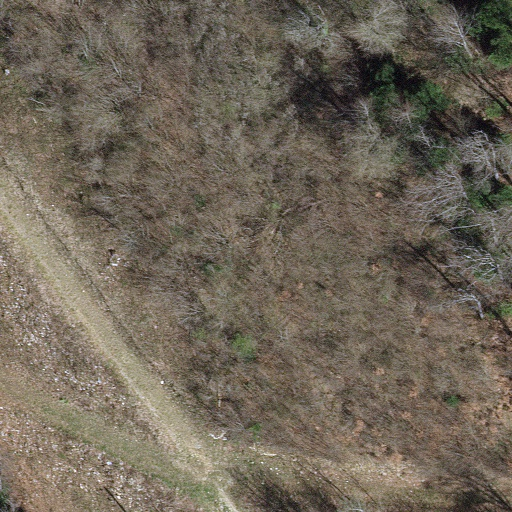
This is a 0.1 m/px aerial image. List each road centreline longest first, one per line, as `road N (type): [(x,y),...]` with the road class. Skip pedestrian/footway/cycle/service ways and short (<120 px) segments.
road 1 (track): [(196,474),(511,503)]
road 2 (track): [(196,474),(144,464),(0,392)]
